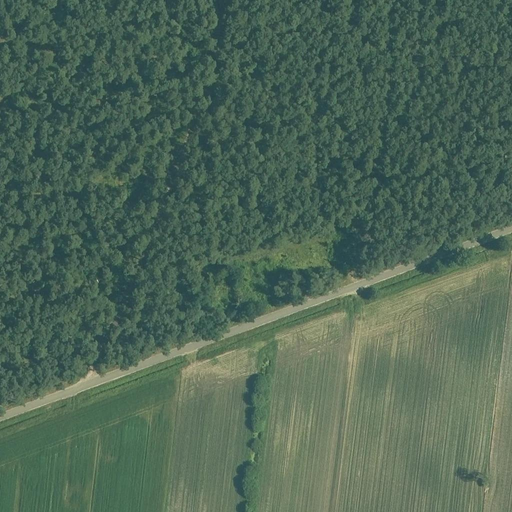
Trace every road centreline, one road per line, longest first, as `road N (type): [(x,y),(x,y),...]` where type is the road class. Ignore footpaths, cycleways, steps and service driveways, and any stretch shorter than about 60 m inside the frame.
road 1 (residential): [(511,228),(0,418)]
road 2 (track): [(83,388),(128,298),(217,54),(224,0)]
